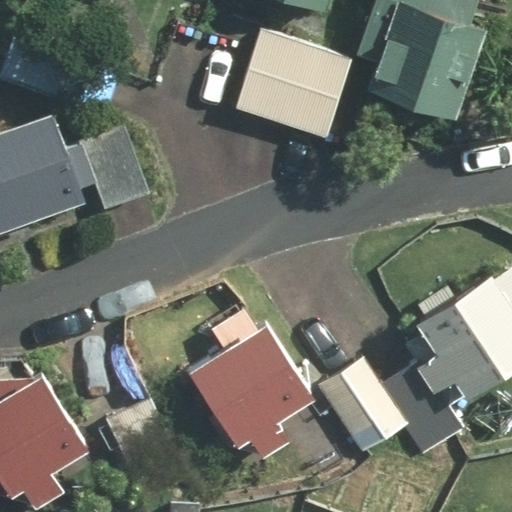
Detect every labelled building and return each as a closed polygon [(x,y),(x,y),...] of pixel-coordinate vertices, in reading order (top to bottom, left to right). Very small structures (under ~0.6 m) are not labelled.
[(90,0),(152,17),(157,0),(90,0)] [(242,0),(332,24),(338,0),(242,0)] [(370,0),(341,104),(460,137),(494,19),(473,13),(477,0),(370,0)] [(345,54),(251,29),(228,112),(322,137),(345,54)] [(5,42),(0,57),(0,78),(73,102),(84,67),(5,42)] [(52,103),(0,121),(0,230),(93,197),(98,211),(146,194),(121,122),(66,141),(52,103)] [(380,332),(405,367),(379,385),(406,424),(424,449),(460,424),(457,420),(511,380),(511,302),(482,260),(380,332)] [(285,422),(318,399),(308,385),(254,309),(163,374),(244,487),(301,445),(285,422)] [(360,457),(406,424),(379,385),(355,352),(308,385),(318,399),(360,457)] [(0,502),(13,495),(23,511),(36,511),(78,487),(65,464),(103,442),(52,355),(0,385),(0,502)] [(183,475),(151,397),(100,418),(132,496),(183,475)]
